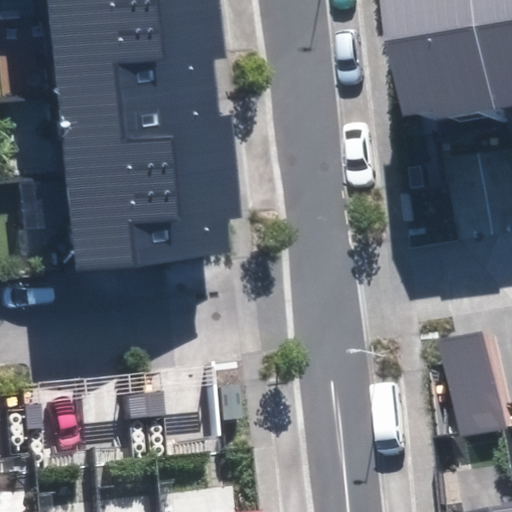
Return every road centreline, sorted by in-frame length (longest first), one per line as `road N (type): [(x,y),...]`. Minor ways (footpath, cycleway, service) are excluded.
road 1 (residential): [(327,301),(0,333)]
road 2 (residential): [(287,0),(327,301)]
road 3 (residential): [(327,301),(351,511)]
road 4 (residential): [(327,301),(401,265),(511,247)]
